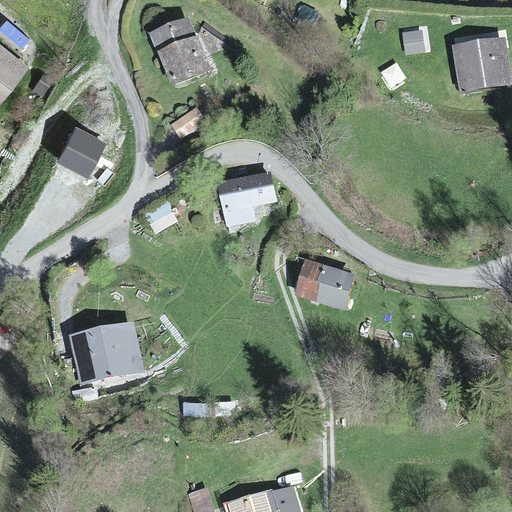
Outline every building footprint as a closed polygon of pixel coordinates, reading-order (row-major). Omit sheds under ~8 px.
[(206,77),(187,28),(150,42),(169,91),(206,77)] [(511,88),(511,87),(503,46),(454,57),(463,99),(511,88)] [(0,102),(25,67),(0,49),(0,102)] [(73,119),(55,155),(87,172),(106,136),(73,119)] [(272,206),(267,180),(219,191),(229,234),(257,227),(253,211),(272,206)] [(156,227),(177,219),(171,205),(150,213),(156,227)] [(353,283),(323,274),(313,308),(344,317),(353,283)] [(135,329),(73,344),(84,389),(145,375),(135,329)] [(278,511),(274,497),(232,510),(232,511),(278,511)]
